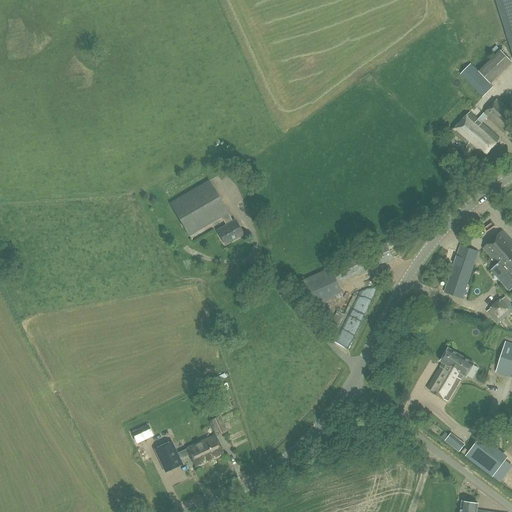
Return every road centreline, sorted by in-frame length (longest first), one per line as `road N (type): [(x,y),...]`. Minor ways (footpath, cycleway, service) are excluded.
road 1 (tertiary): [(349,386),(425,252),(511,177)]
road 2 (tertiary): [(191,511),(285,458),(349,386)]
road 3 (unclassified): [(511,509),(349,386)]
